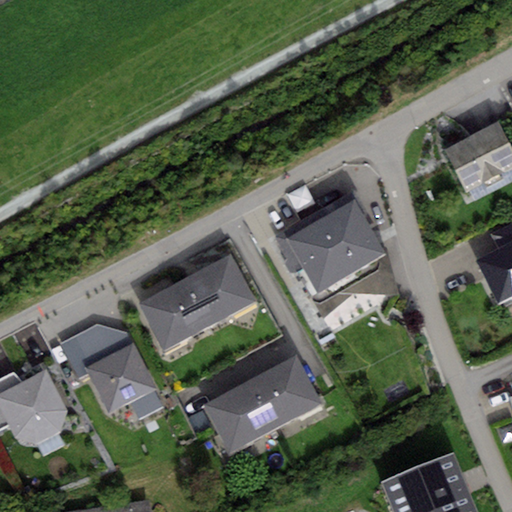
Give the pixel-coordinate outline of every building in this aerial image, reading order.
[(511,151),(498,125),(443,154),(464,197),(511,173),(511,151)] [(368,220),(351,192),(275,239),(295,275),(302,272),(317,299),(386,259),(365,223),(368,220)] [(511,245),(476,265),(497,309),(511,301),(511,245)] [(230,258),(137,308),(163,355),(256,305),(230,258)] [(97,326),(60,345),(77,381),(87,376),(109,416),(157,394),(127,336),(97,326)] [(295,361),(202,410),(228,459),(321,408),(295,361)] [(13,375),(0,381),(0,432),(8,429),(15,442),(37,450),(60,438),(67,415),(46,374),(23,385),(13,375)] [(480,511),(454,447),(377,478),(390,511),(480,511)] [(151,511),(149,503),(86,511),(151,511)]
